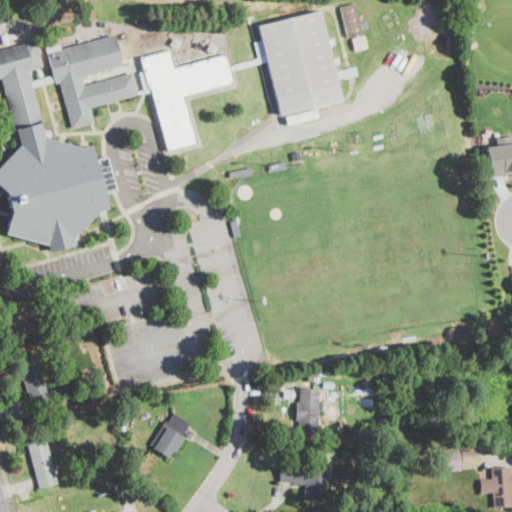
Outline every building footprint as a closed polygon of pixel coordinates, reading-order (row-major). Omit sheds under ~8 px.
[(362,34),(348,38),(340,7),(344,6),(355,4),(362,34)] [(320,11),(335,72),(355,66),(357,76),(344,79),(344,77),(337,79),(342,99),(280,114),(267,61),(262,40),(258,26),(320,10),(320,11)] [(115,36),(121,59),(123,65),(81,76),(84,85),(132,72),(136,89),(138,94),(90,108),(94,122),(72,128),(59,83),(55,84),(55,81),(33,87),(42,123),(41,123),(44,138),(80,147),(90,144),(94,160),(107,157),(116,190),(103,194),(107,209),(98,211),(75,235),(71,236),(74,246),(50,253),(48,245),(46,245),(4,234),(10,212),(4,192),(0,188),(0,165),(20,144),(16,129),(15,129),(1,78),(0,78),(0,49),(25,43),(25,44),(36,41),(43,66),(32,69),(32,70),(28,71),(31,82),(53,75),(50,62),(43,64),(41,55),(47,53),(45,47),(59,44),(60,49),(114,34),(115,36)] [(367,46),(364,35),(351,38),(354,49),(367,46)] [(234,70),(230,71),(229,66),(258,59),(254,42),(262,40),(267,61),(234,70)] [(170,50),(175,68),(225,54),(233,82),(183,96),(196,143),(167,151),(150,91),(145,71),(141,58),(170,50)] [(142,93),(138,94),(136,89),(142,88),(139,73),(145,71),(150,91),(142,93)] [(318,117),(286,125),(284,117),(316,109),(318,117)] [(485,146),(495,144),(494,136),(509,135),(510,142),(511,142),(511,172),(489,176),(485,146)] [(285,169),(270,172),(268,165),(284,161),(285,169)] [(252,174),(230,178),(229,172),(250,168),(252,174)] [(240,236),(233,238),(230,222),(237,220),(240,236)] [(45,383),(47,392),(61,388),(65,402),(35,411),(29,392),(27,393),(24,382),(19,367),(21,367),(19,360),(36,355),(45,383)] [(319,390),(318,408),(317,432),(299,431),(299,421),(296,421),(297,402),(299,402),(300,389),(319,390)] [(94,398),(87,400),(85,393),(93,391),(94,398)] [(173,414),(189,424),(181,437),(184,439),(176,452),(173,451),(168,458),(154,449),(155,447),(150,444),(165,421),(168,423),(173,414)] [(45,438),(48,447),(52,446),(54,454),(50,455),(53,465),(60,463),(62,473),(55,475),(57,483),(39,488),(27,443),(45,438)] [(460,469),(459,447),(442,448),(443,470),(460,469)] [(476,464),(452,465),(452,452),(476,451),(476,464)] [(281,464),(307,467),(307,466),(327,468),(324,499),(304,497),(305,484),(279,482),(281,464)] [(509,486),(508,508),(492,507),(494,470),(509,470),(509,486)]
